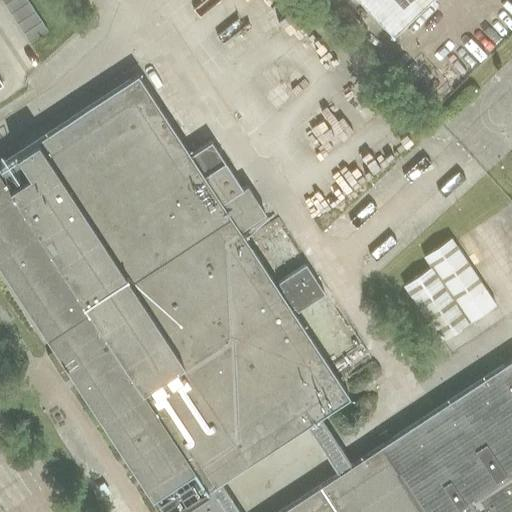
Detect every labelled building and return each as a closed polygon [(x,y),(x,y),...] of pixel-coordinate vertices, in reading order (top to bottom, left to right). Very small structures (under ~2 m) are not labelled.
[(27,0),(13,0),(5,6),(11,15),(29,3),(27,0)] [(358,0),(391,34),(426,0),(358,0)] [(511,0),(505,0),(484,20),(503,39),(511,30),(511,0)] [(29,3),(11,15),(17,25),(36,13),(29,3)] [(36,13),(17,25),(24,35),(42,23),(36,13)] [(42,23),(24,35),(29,42),(47,30),(42,23)] [(246,185),(241,188),(216,150),(210,141),(187,156),(133,76),(92,103),(51,131),(0,164),(0,273),(52,351),(47,354),(63,381),(69,377),(159,511),(175,511),(186,504),(191,511),(511,511),(511,358),(350,465),(318,416),(348,397),(320,356),(351,335),(336,313),(305,333),(292,314),(324,293),(304,264),(274,284),(239,230),(264,213),(246,185)] [(493,304),(448,238),(423,255),(430,265),(399,286),(437,342),(493,304)]
